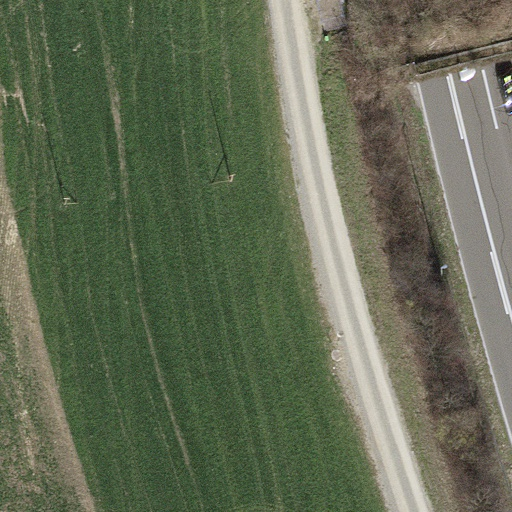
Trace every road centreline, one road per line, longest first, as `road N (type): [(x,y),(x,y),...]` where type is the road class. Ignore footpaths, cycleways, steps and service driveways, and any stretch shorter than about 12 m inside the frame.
road 1 (track): [(422,511),(316,166),(289,0)]
road 2 (motorway): [(454,0),(511,230)]
